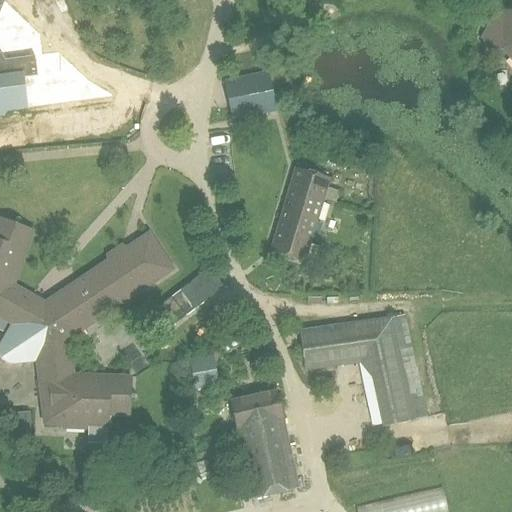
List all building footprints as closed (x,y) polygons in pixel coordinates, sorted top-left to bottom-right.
[(0,0),(0,115),(1,115),(5,111),(27,108),(22,78),(36,76),(34,56),(4,60),(0,54),(0,8),(3,0),(0,0)] [(502,48),(511,59),(511,12),(496,12),(483,37),(491,48),(502,48)] [(221,80),(230,120),(274,111),(265,71),(221,80)] [(289,189),(323,199),(330,178),(295,168),(289,189)] [(323,199),(289,189),(283,210),(317,220),(323,199)] [(276,231),(311,241),(317,220),(283,210),(276,231)] [(0,318),(9,324),(0,338),(0,365),(2,366),(10,367),(37,364),(41,398),(45,398),(46,402),(45,425),(62,425),(63,429),(87,430),(87,426),(108,427),(109,416),(130,417),(131,378),(73,376),(69,340),(173,270),(149,234),(125,250),(121,247),(108,256),(108,262),(45,304),(13,287),(33,232),(0,219),(0,318)] [(304,262),(311,241),(276,231),(270,252),(304,262)] [(261,278),(284,283),(287,272),(264,266),(261,278)] [(223,286),(209,269),(152,312),(166,331),(223,286)] [(339,325),(300,331),(305,370),(380,360),(384,379),(417,373),(408,335),(403,315),(357,322),(339,325)] [(194,381),(218,377),(215,362),(191,366),(194,381)] [(417,373),(384,379),(392,427),(427,419),(417,373)] [(277,392),(230,402),(252,500),(299,490),(277,392)] [(432,487),(366,511),(413,511),(438,503),(432,487)]
